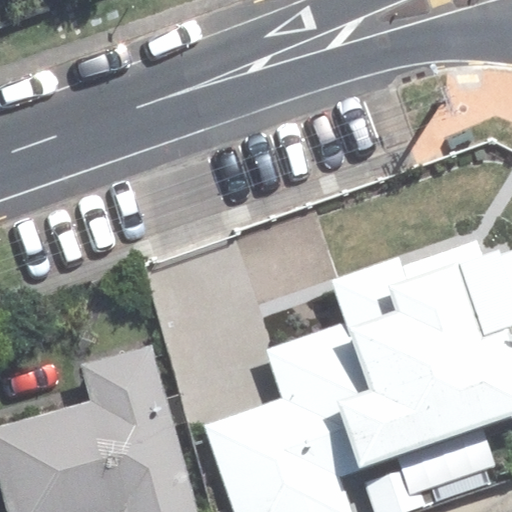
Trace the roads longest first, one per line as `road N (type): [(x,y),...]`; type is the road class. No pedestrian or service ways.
road 1 (tertiary): [(511,19),(152,128),(53,138)]
road 2 (tertiary): [(53,138),(127,77),(330,0)]
